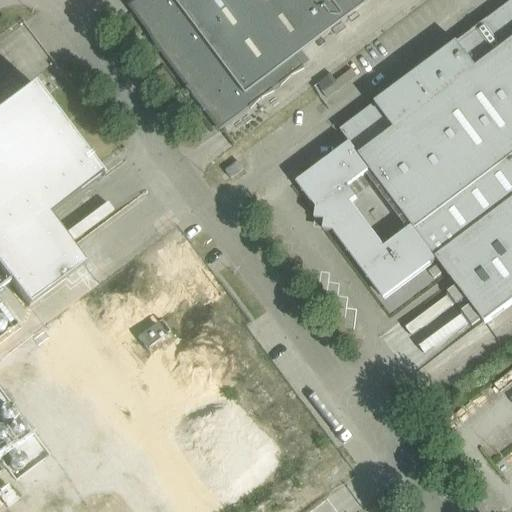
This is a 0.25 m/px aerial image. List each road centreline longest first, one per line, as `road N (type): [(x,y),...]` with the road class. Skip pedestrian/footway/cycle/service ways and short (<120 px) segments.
road 1 (unclassified): [(45,0),(431,511)]
road 2 (unknown): [(0,365),(206,213),(470,0)]
road 3 (unknown): [(511,317),(361,419)]
